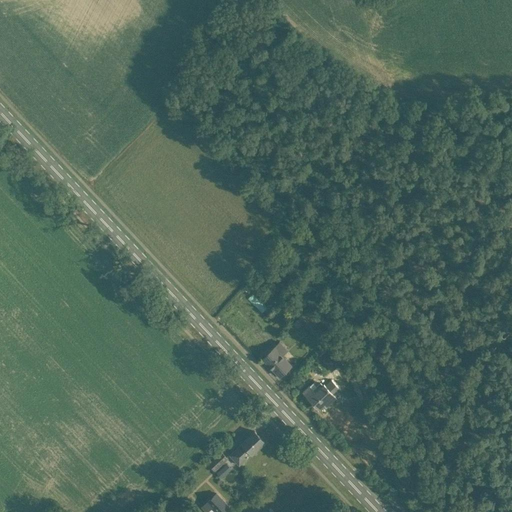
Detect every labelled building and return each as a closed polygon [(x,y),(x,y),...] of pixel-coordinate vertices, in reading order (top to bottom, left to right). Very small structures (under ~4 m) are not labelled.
[(260,312),(268,306),(254,288),(246,294),(260,312)] [(299,319),(320,341),(327,334),(306,313),(299,319)] [(274,348),(274,347),(263,358),(280,375),(291,365),(280,354),(286,347),(281,341),(274,348)] [(327,356),(322,360),(331,370),(336,366),(327,356)] [(319,408),(325,402),(327,404),(336,395),(335,394),(341,389),(332,379),(326,385),(323,383),(315,391),(310,385),(303,391),(319,408)] [(241,464),(265,441),(255,430),(231,454),(241,464)] [(209,464),(215,470),(228,458),(222,451),(209,464)] [(212,506),(217,511),(228,511),(232,509),(216,493),(203,505),(207,510),(212,506)]
